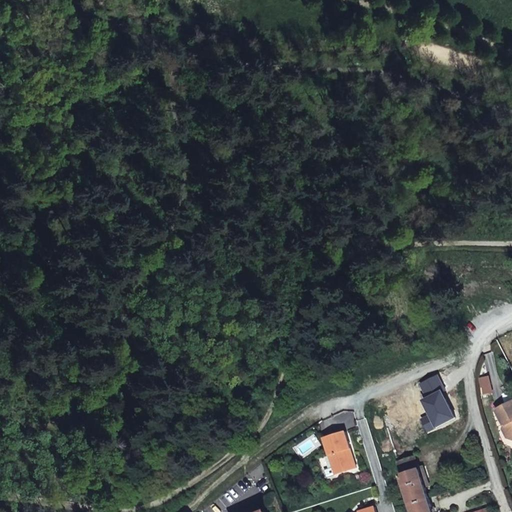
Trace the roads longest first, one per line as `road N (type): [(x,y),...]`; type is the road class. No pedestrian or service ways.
road 1 (residential): [(479,345),(357,402),(389,511)]
road 2 (track): [(357,402),(321,409),(194,511)]
road 3 (residential): [(479,345),(473,398),(509,511)]
